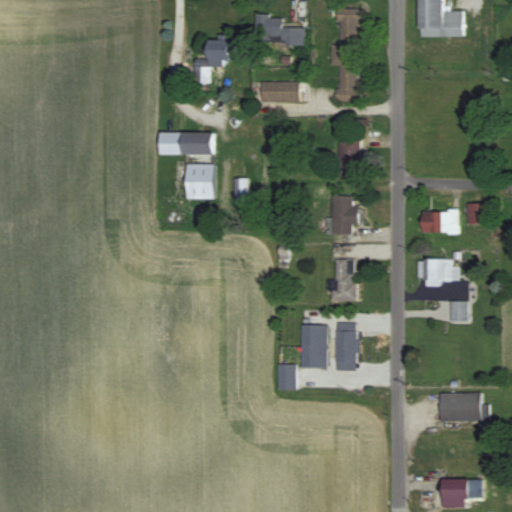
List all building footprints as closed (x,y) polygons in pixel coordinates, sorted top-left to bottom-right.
[(464,36),(464,11),(455,11),(455,20),(444,20),(444,0),(420,0),(420,36),(464,36)] [(362,9),(340,8),(340,45),(332,45),(332,65),(339,65),(338,102),(360,102),(362,9)] [(258,36),(284,36),(284,45),(300,45),(300,28),(284,28),(284,16),(258,16),(258,36)] [(244,39),(209,40),(209,61),(245,60),(244,39)] [(209,82),(209,67),(196,67),(196,82),(209,82)] [(263,102),(302,102),(302,82),(263,82),(263,102)] [(214,133),(160,133),(160,155),(186,155),(186,199),(214,199),(214,133)] [(340,139),(340,176),(360,176),(360,139),(340,139)] [(235,205),(249,205),(249,178),(235,178),(235,205)] [(360,206),(354,206),(354,196),(332,196),(332,235),(352,235),(352,224),(359,224),(360,206)] [(489,203),(469,203),(469,223),(489,223),(489,203)] [(460,233),(460,211),(423,211),(423,234),(460,233)] [(357,300),(357,259),(335,259),(335,300),(357,300)] [(423,285),(443,285),(443,281),(455,281),(455,259),(424,259),(423,285)] [(453,301),(453,320),(469,320),(469,301),(453,301)] [(358,370),(358,322),(337,322),(338,370),(358,370)] [(302,325),(302,366),(327,366),(327,325),(302,325)] [(279,389),(296,389),(296,364),(279,364),(279,389)] [(442,420),(490,420),(490,404),(483,404),(483,393),(442,393),(442,420)] [(485,499),(485,479),(444,479),(444,508),(468,508),(468,499),(485,499)]
